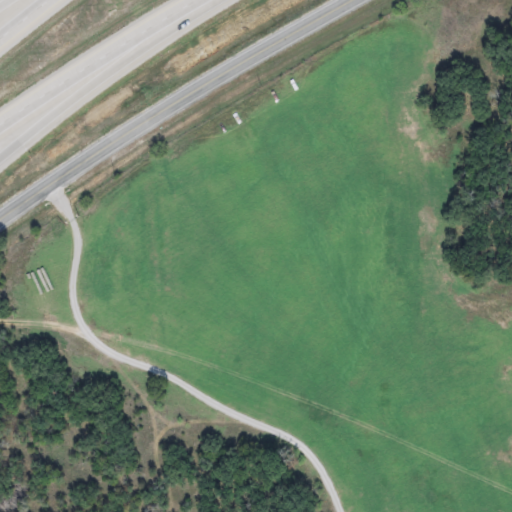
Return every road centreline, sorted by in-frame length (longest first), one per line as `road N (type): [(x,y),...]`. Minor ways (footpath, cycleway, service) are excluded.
road 1 (tertiary): [(0,219),(339,0)]
road 2 (motorway): [(0,158),(218,0)]
road 3 (motorway): [(0,125),(191,0)]
